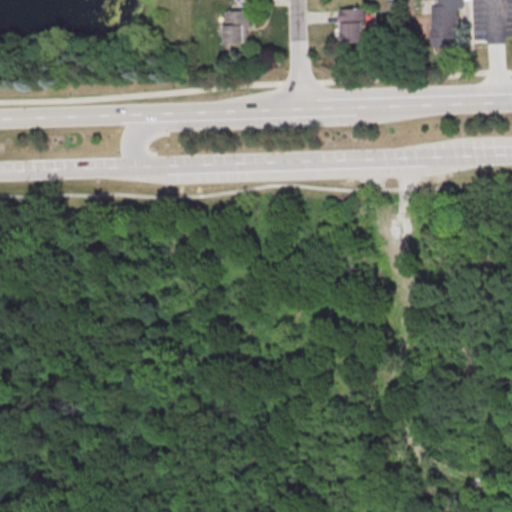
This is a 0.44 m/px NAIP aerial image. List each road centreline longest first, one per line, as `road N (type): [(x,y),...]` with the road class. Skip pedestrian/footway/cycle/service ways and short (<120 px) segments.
road 1 (secondary): [(150,166),(466,156)]
road 2 (secondary): [(356,107),(161,114)]
road 3 (secondary): [(161,114),(0,119)]
road 4 (secondary): [(511,100),(356,107)]
road 5 (secondary): [(0,170),(150,166)]
